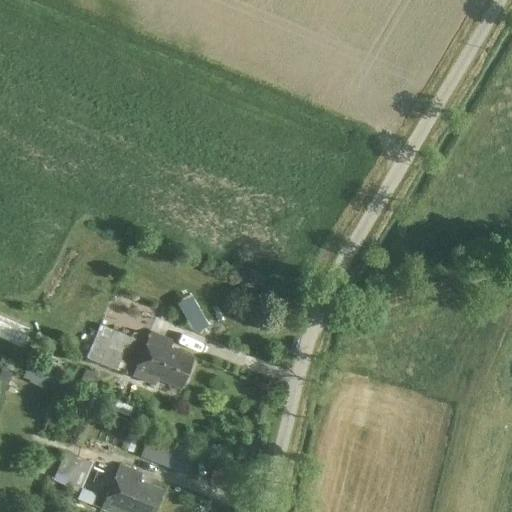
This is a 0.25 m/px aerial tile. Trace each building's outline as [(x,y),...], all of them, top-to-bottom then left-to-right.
[(138,337),(101,323),(88,357),(124,371),(138,337)] [(174,337),(153,329),(135,374),(156,382),(158,377),(184,387),(197,353),(171,344),(174,337)] [(0,395),(2,396),(11,370),(1,366),(0,370),(0,395)] [(149,436),(143,451),(179,465),(185,450),(149,436)] [(155,511),(166,487),(140,478),(143,471),(121,462),(103,508),(112,511),(155,511)] [(226,465),(215,463),(212,479),(222,481),(226,465)]
